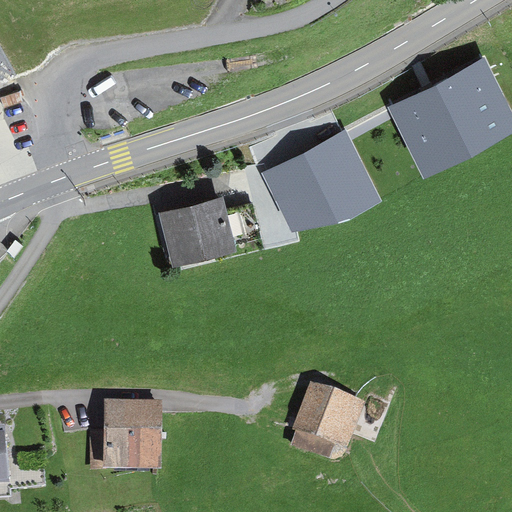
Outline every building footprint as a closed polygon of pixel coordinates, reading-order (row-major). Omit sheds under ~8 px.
[(511,104),(487,55),(397,104),(429,172),(511,129),(511,104)] [(345,138),(269,177),(295,228),(339,220),(376,202),(345,138)] [(224,224),(218,200),(160,216),(173,265),(250,245),(243,219),(224,224)] [(6,250),(13,256),(22,243),(15,238),(6,250)] [(361,404),(312,386),(297,426),(346,444),(361,404)] [(105,431),(92,431),(91,471),(163,472),(164,405),(106,404),(105,431)] [(4,426),(0,426),(0,482),(9,482),(4,426)]
